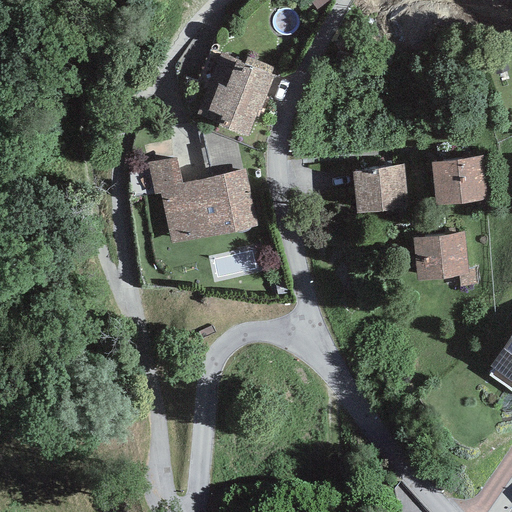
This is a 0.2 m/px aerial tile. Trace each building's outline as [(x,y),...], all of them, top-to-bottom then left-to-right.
[(263,120),(280,78),(271,74),(274,67),(247,57),(244,64),(236,61),(226,88),(218,85),(208,111),(222,116),(218,126),(247,137),(255,117),(263,120)] [(484,155),(431,162),(436,206),(490,199),(484,155)] [(170,244),(258,227),(247,177),(245,170),(181,183),(176,158),(147,163),(154,196),(161,194),(170,244)] [(404,164),(352,172),(356,214),(409,208),(404,164)] [(463,232),(412,238),(417,281),(459,275),(468,274),(468,271),(463,232)] [(476,269),(468,271),(468,274),(459,275),(460,287),(477,284),(476,269)] [(511,331),(490,367),(493,370),(489,376),(511,392),(511,331)]
